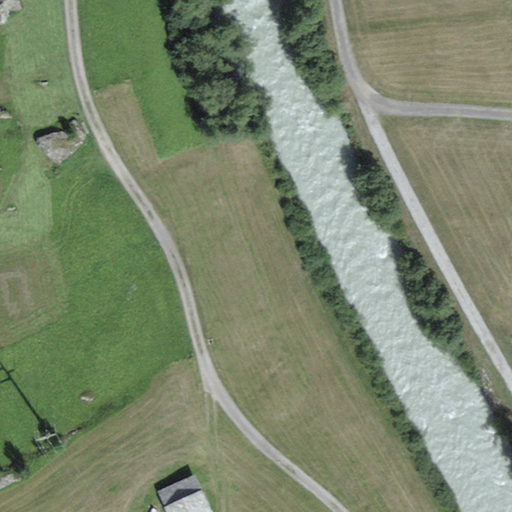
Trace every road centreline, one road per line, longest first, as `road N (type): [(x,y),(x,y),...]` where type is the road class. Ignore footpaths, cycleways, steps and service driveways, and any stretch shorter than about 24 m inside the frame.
road 1 (track): [(69,0),(107,152),(161,230),(220,393),(249,432),(340,511)]
road 2 (track): [(511,385),(365,105),(338,0)]
road 3 (track): [(365,105),(511,119)]
